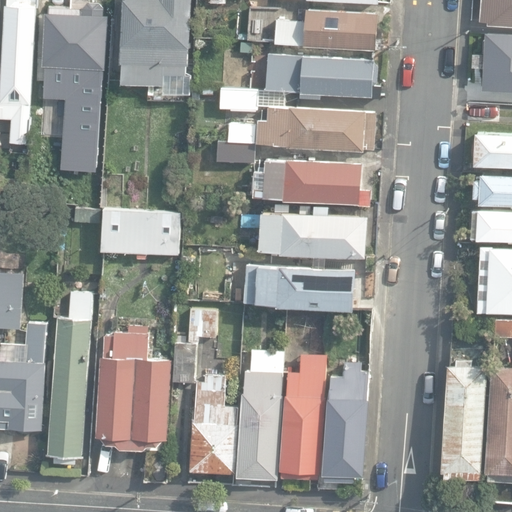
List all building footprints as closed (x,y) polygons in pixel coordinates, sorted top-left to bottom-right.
[(10,142),(31,143),(38,0),(7,0),(1,116),(12,117),(10,142)] [(88,132),(103,135),(104,125),(108,125),(112,83),(101,83),(102,73),(105,73),(104,67),(107,67),(109,13),(105,13),(105,7),(101,1),(90,0),(89,0),(85,6),(51,5),(51,10),(48,11),(45,63),(66,65),(65,83),(89,83),(87,125),(88,132)] [(124,0),(122,83),(165,84),(166,73),(187,74),(188,64),(190,64),(192,0),(124,0)] [(489,23),(511,24),(511,0),(483,0),(482,19),(489,19),(489,23)] [(277,41),(377,48),(379,11),(308,6),(309,19),(279,19),(277,41)] [(485,88),(511,88),(511,32),(487,32),(485,52),(474,52),(473,65),(485,65),(485,88)] [(253,51),(253,40),(241,40),(241,51),(253,51)] [(382,96),(383,84),(375,84),(375,82),(377,81),(378,65),(375,58),(269,51),(267,87),(302,90),(302,91),(382,96)] [(222,107),(259,108),(260,87),(223,86),(222,107)] [(273,141),(362,146),(362,144),(374,145),(376,109),(365,108),(365,107),(267,101),(266,115),(256,114),(256,119),(230,118),(229,137),(273,139),(273,141)] [(511,129),(475,128),(474,160),(511,161),(511,129)] [(218,160),(256,162),(257,143),(219,141),(218,160)] [(356,199),(370,200),(371,183),(361,182),(362,157),(287,153),(287,154),(266,153),(265,166),(255,165),(253,191),(285,192),(285,193),(357,197),(356,199)] [(479,203),(511,204),(511,174),(481,172),(481,178),(476,178),(474,197),(480,197),(479,203)] [(196,213),(197,197),(185,196),(184,213),(196,213)] [(279,247),(363,251),(366,212),(324,209),(325,201),(312,201),(312,208),(282,206),(282,207),(261,206),(259,244),(279,245),(279,247)] [(103,247),(179,252),(182,210),(105,205),(103,247)] [(479,237),(511,239),(511,209),(481,207),(479,237)] [(478,306),(511,307),(511,242),(481,241),(478,306)] [(355,307),(357,267),(247,261),(245,299),(279,301),(279,304),(355,307)] [(0,325),(22,327),(25,271),(0,269),(0,325)] [(53,455),(76,456),(76,451),(82,451),(91,286),(70,285),(68,311),(57,310),(49,448),(53,449),(53,455)] [(188,340),(196,340),(201,340),(202,334),(217,334),(218,302),(190,301),(188,338),(188,340)] [(511,314),(495,314),(495,332),(511,332),(511,314)] [(46,360),(48,320),(28,319),(27,342),(2,340),(2,358),(0,357),(0,426),(44,428),(47,360),(46,360)] [(119,443),(143,444),(149,440),(157,440),(163,434),(167,434),(171,354),(149,353),(150,320),(128,320),(128,326),(110,325),(109,329),(104,329),(104,350),(100,350),(96,430),(99,430),(106,438),(115,438),(119,443)] [(195,377),(196,340),(188,340),(188,338),(174,337),(173,376),(195,377)] [(235,477),(250,478),(251,471),(276,473),(281,389),(279,389),(281,368),(283,368),(284,345),(250,343),(249,365),(245,365),(243,388),(242,388),(238,460),(236,460),(235,477)] [(280,472),(316,474),(324,350),(288,347),(280,472)] [(326,478),(355,480),(356,473),(364,474),(371,370),(362,370),(363,360),(346,359),(345,374),(332,373),(325,472),(327,472),(326,478)] [(443,470),(480,473),(486,361),(447,359),(441,463),(444,463),(443,470)] [(489,477),(511,478),(511,365),(492,364),(488,470),(490,470),(489,477)] [(193,466),(231,468),(234,399),(224,399),(225,370),(205,369),(204,376),(196,376),(193,466)] [(147,479),(169,480),(170,449),(148,449),(147,479)] [(511,499),(511,478),(489,477),(489,499),(511,499)]
